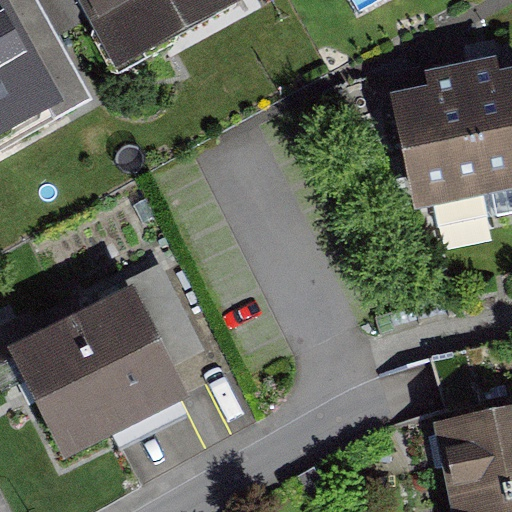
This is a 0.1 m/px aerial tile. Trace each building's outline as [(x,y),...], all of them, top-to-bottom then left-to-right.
[(16,0),(0,0),(0,143),(73,105),(16,0)] [(94,0),(132,65),(247,0),(94,0)] [(488,67),(459,73),(485,194),(511,188),(511,77),(491,82),(488,67)] [(435,95),(397,103),(419,208),(485,194),(459,73),(431,79),(435,95)] [(132,311),(23,365),(69,458),(178,403),(132,311)] [(511,426),(443,441),(457,511),(483,511),(511,506),(511,426)]
